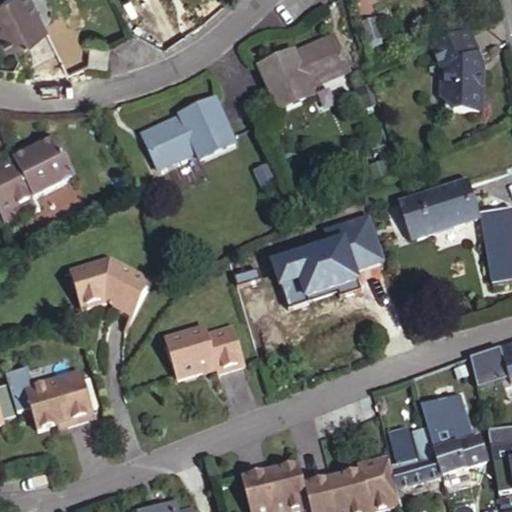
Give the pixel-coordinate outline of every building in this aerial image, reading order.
[(0,0),(0,39),(3,47),(42,27),(27,0),(0,0)] [(369,22),(356,29),(364,47),(378,41),(369,22)] [(465,34),(428,50),(440,75),(439,95),(442,95),(442,107),(446,113),(472,114),(473,95),(479,92),(479,78),(474,76),(474,68),(479,65),(465,34)] [(292,56),(260,72),(280,115),(312,99),(308,90),(346,74),(331,42),(293,60),(292,56)] [(85,45),(85,66),(105,66),(105,48),(105,47),(85,45)] [(183,125),(144,141),(159,172),(198,155),(201,163),(233,149),(214,107),(182,121),(183,125)] [(22,151),(0,162),(0,182),(18,218),(21,224),(40,214),(33,201),(73,181),(53,142),(38,151),(25,157),(22,151)] [(34,145),(22,151),(25,157),(38,151),(34,145)] [(0,182),(0,214),(6,225),(18,218),(0,182)] [(468,183),(400,212),(415,249),(483,220),(481,215),(468,183)] [(511,209),(481,215),(483,220),(493,285),(511,282),(511,209)] [(151,283),(106,271),(65,282),(75,320),(100,314),(101,310),(110,312),(109,315),(141,322),(151,283)] [(511,344),(472,358),(481,400),(506,395),(498,364),(504,362),(511,381),(511,380),(511,344)] [(166,352),(128,369),(145,408),(170,397),(168,394),(177,390),(179,393),(181,398),(210,385),(194,348),(169,359),(166,352)] [(470,374),(459,376),(464,398),(475,396),(470,374)] [(75,377),(19,394),(32,437),(52,431),(62,428),(63,431),(89,423),(75,377)] [(458,395),(421,406),(428,432),(439,473),(485,462),(478,436),(471,438),(458,395)] [(511,429),(484,432),(486,447),(495,490),(511,488),(511,429)] [(414,464),(406,434),(384,441),(393,470),(392,471),(397,489),(441,476),(439,473),(428,432),(418,434),(425,461),(414,464)] [(361,472),(371,511),(372,511),(394,507),(382,460),(360,465),(361,472)] [(303,482),(299,464),(279,469),(269,472),(268,468),(241,475),(250,511),(291,511),(310,508),(303,482)] [(330,475),(303,482),(310,508),(310,511),(371,511),(361,472),(341,477),(331,479),(330,475)] [(143,511),(174,511),(172,503),(143,511)]
